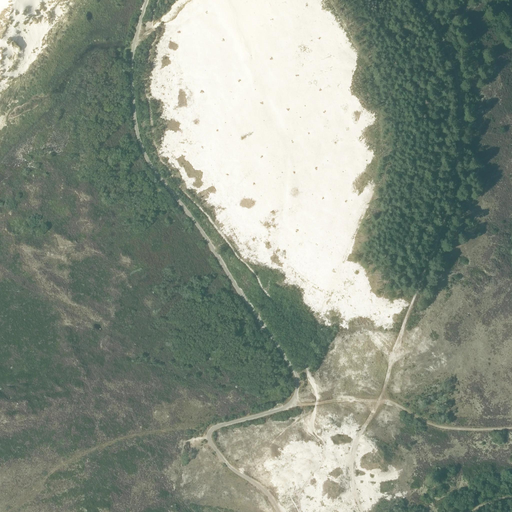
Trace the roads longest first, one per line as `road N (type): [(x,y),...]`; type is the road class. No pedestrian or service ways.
road 1 (unknown): [(316,403),(301,339),(158,154),(146,90),(157,0)]
road 2 (unknown): [(316,403),(312,429),(325,453),(298,511)]
